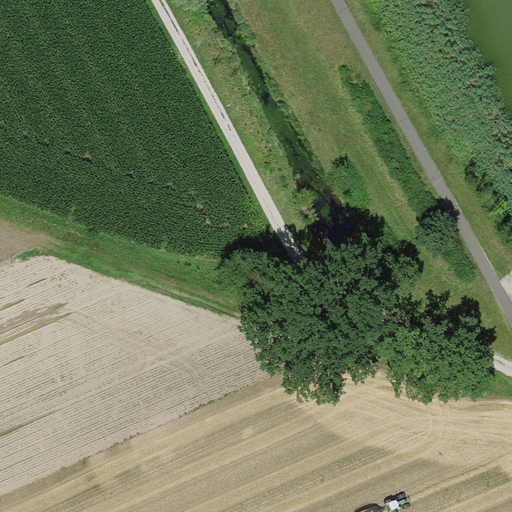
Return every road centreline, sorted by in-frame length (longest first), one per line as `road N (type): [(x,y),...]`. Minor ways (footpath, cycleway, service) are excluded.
road 1 (track): [(511,369),(364,309),(290,250),(156,0)]
road 2 (track): [(337,0),(511,316)]
